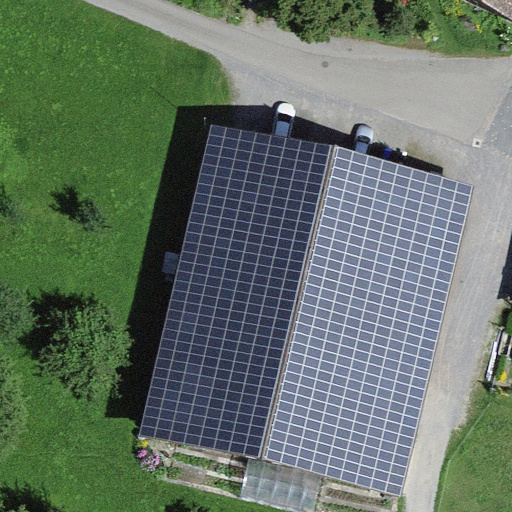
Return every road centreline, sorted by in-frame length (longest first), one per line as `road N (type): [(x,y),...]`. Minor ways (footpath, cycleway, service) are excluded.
road 1 (track): [(511,115),(417,511)]
road 2 (unclassified): [(511,99),(245,46),(119,0)]
